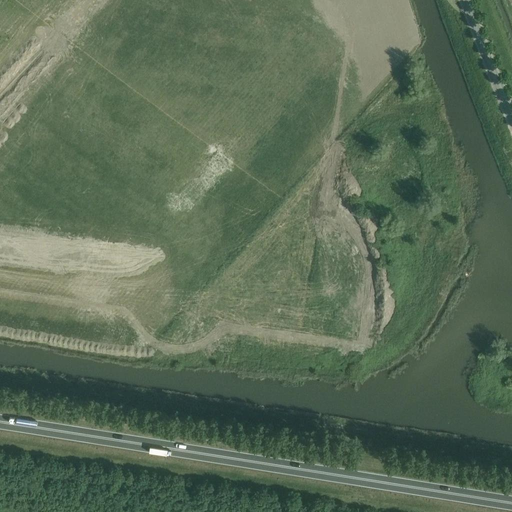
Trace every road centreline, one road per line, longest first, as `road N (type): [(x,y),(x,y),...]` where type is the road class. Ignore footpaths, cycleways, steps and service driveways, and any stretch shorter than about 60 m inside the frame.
road 1 (trunk): [(511,503),(0,422)]
road 2 (unclassified): [(177,298),(0,271)]
road 3 (unclassified): [(511,116),(465,0)]
